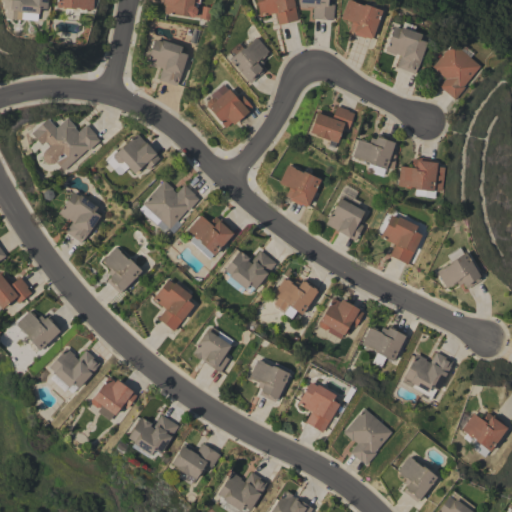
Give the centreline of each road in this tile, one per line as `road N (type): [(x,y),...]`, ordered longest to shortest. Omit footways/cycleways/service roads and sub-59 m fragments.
road 1 (residential): [(0,101),(72,91),(138,104),(328,262),(490,340)]
road 2 (residential): [(0,182),(29,232),(118,337),(229,420),(346,483),(379,511)]
road 3 (residential): [(229,185),(317,73),(427,121)]
